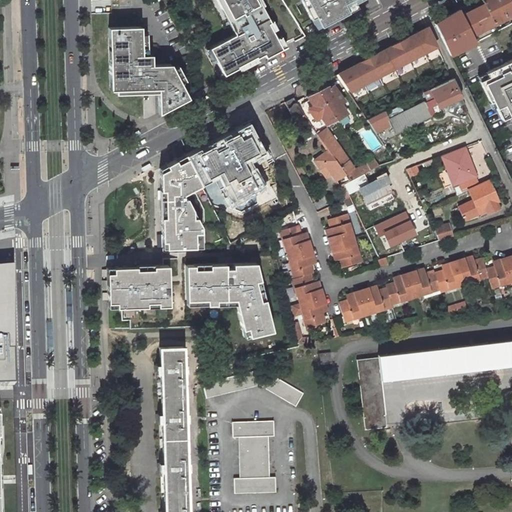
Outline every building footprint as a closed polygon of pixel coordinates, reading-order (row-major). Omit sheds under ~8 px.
[(282,47),(258,0),(214,0),(234,36),(210,50),(224,78),(282,47)] [(258,0),(282,47),(317,28),(301,0),(258,0)] [(301,0),(317,28),(347,11),(343,5),(351,0),(301,0)] [(482,0),(483,2),(494,22),(511,12),(511,9),(507,0),(482,0)] [(472,34),(494,23),(494,22),(483,2),(461,14),(472,34)] [(443,26),(455,50),(475,40),(472,34),(461,14),(457,7),(441,18),(443,26)] [(426,26),(336,73),(344,85),(346,89),(434,43),(426,26)] [(141,27),(110,27),(110,88),(114,88),(159,87),(158,112),(187,96),(171,65),(152,65),(151,54),(141,55),(141,33),(141,27)] [(511,60),(478,75),(497,121),(509,116),(511,121),(511,120),(511,60)] [(393,132),(440,109),(438,105),(447,101),(450,99),(459,95),(447,71),(422,85),(427,96),(385,117),(393,132)] [(336,99),(340,96),(336,89),(344,85),(336,73),(315,84),(318,90),(336,117),(345,113),(336,99)] [(309,108),(316,119),(321,115),(326,123),(336,117),(318,90),(308,95),(313,104),(309,108)] [(301,109),(297,102),(293,95),(282,101),(292,118),(302,113),(300,110),(301,109)] [(450,99),(447,101),(438,105),(440,109),(441,111),(461,101),(459,95),(450,99)] [(231,241),(305,207),(257,114),(185,152),(231,241)] [(353,167),(326,129),(317,135),(326,148),(347,180),(370,169),(365,161),(353,167)] [(441,156),(446,171),(450,169),(455,184),(456,183),(470,178),(475,176),(464,147),(441,156)] [(314,156),(326,175),(331,173),(338,184),(347,180),(326,148),(314,156)] [(184,194),(201,185),(200,182),(184,152),(173,159),(159,168),(162,248),(202,247),(201,225),(187,197),(184,194)] [(365,161),(370,169),(376,165),(371,158),(365,161)] [(455,184),(450,169),(446,171),(451,185),(455,184)] [(482,204),(493,199),(494,198),(485,177),(472,183),(465,187),(470,197),(455,205),(462,218),(477,210),(476,207),(482,204)] [(465,187),(472,183),(470,178),(456,183),(458,190),(465,187)] [(485,210),(496,205),(493,199),(482,204),(485,210)] [(451,207),(458,219),(462,218),(455,205),(451,207)] [(383,234),(388,247),(415,235),(405,211),(372,225),(377,236),(383,234)] [(328,243),(349,236),(341,212),(326,217),(328,226),(325,227),(328,235),(326,236),(328,243)] [(289,250),(311,243),(309,235),(307,236),(304,228),(301,229),(299,221),(281,226),(289,250)] [(443,237),(436,224),(426,227),(433,240),(443,237)] [(357,259),(349,236),(328,243),(330,249),(332,249),(334,257),(337,256),(340,265),(357,259)] [(314,259),(312,252),(314,252),(311,243),(289,250),(296,274),(311,269),(313,269),(311,260),(314,259)] [(461,256),(467,279),(491,271),(489,265),(486,253),(478,256),(477,254),(470,256),(469,253),(461,256)] [(511,276),(511,256),(511,253),(503,254),(504,257),(497,259),(497,263),(489,265),(491,271),(494,281),(511,276)] [(438,269),(442,284),(443,286),(467,279),(461,256),(452,259),(453,261),(445,264),(445,266),(438,269)] [(185,300),(185,305),(188,304),(236,303),(246,338),(273,331),(256,262),(232,263),(226,263),(217,263),(185,264),(184,264),(185,300)] [(169,276),(168,265),(162,265),(106,267),(108,308),(121,307),(169,306),(169,282),(169,279),(169,276)] [(411,268),(418,291),(424,289),(442,284),(438,269),(437,266),(429,269),(428,266),(420,268),(419,265),(411,268)] [(394,299),(418,291),(411,268),(402,271),(403,274),(396,276),(397,278),(389,281),(389,284),(394,299)] [(319,284),(317,277),(314,278),(311,269),(296,274),(294,275),(301,299),(324,292),(322,283),(319,284)] [(0,384),(13,384),(10,270),(0,270),(0,384)] [(371,309),(395,302),(394,299),(389,284),(382,286),(382,283),(373,286),(373,283),(364,286),(371,309)] [(442,284),(424,289),(426,295),(444,289),(443,286),(442,284)] [(371,309),(364,286),(356,288),(357,291),(348,294),(349,296),(341,299),(346,317),(371,309)] [(326,310),(324,301),(327,301),(324,292),(301,299),(309,324),(326,320),(323,311),(326,310)] [(468,299),(457,302),(458,308),(469,306),(468,299)] [(450,310),(458,308),(457,302),(448,304),(450,310)] [(379,357),(356,359),(363,429),(386,426),(381,378),(511,362),(511,339),(379,354),(379,357)] [(183,346),(159,346),(160,362),(156,363),(156,372),(160,372),(161,412),(157,412),(157,421),(160,421),(162,460),(157,461),(158,470),(162,470),(162,509),(158,509),(158,511),(189,511),(190,509),(186,509),(186,469),(189,469),(189,460),(185,460),(185,420),(188,420),(188,411),(184,411),(184,371),(187,371),(187,362),(184,362),(183,346)] [(255,370),(202,382),(205,396),(258,384),(255,370)] [(266,372),(258,384),(294,404),(301,392),(266,372)] [(272,420),(230,421),(231,437),(237,437),(239,477),(232,477),(233,492),(274,491),(274,476),(268,476),(267,435),(273,435),(272,420)]
